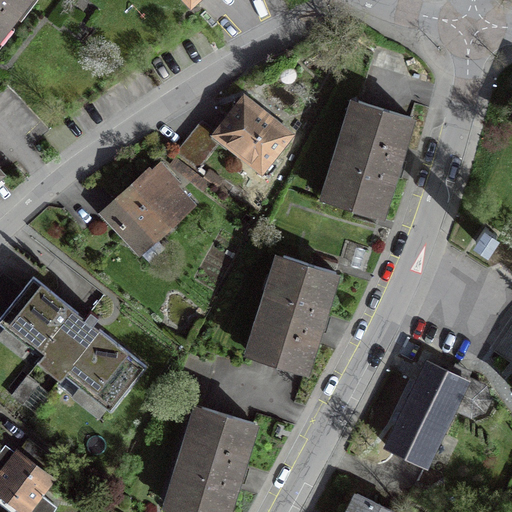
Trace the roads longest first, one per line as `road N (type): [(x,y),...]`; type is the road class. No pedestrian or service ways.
road 1 (residential): [(473,28),(471,68),(429,233),(286,511)]
road 2 (residential): [(0,223),(321,0)]
